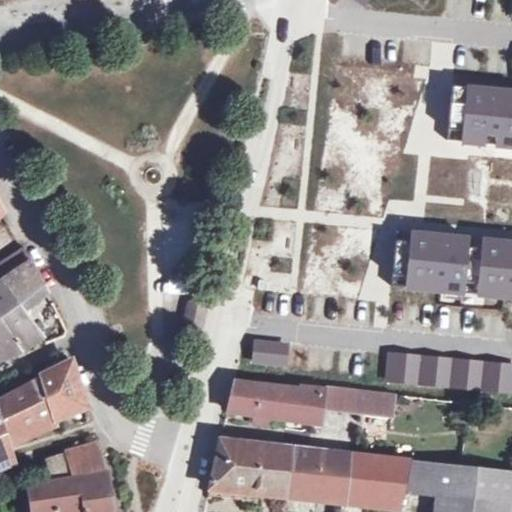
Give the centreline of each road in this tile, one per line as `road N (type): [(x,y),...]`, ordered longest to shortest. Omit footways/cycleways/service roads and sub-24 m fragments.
road 1 (residential): [(179,459),(245,222),(286,16)]
road 2 (residential): [(0,171),(122,429),(179,459)]
road 3 (residential): [(286,16),(511,33)]
road 4 (residential): [(221,0),(0,33)]
